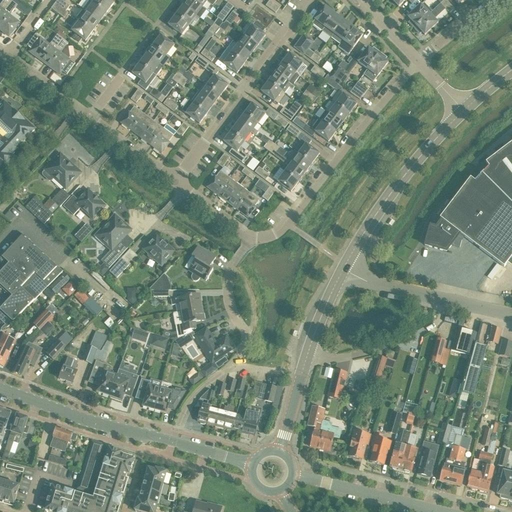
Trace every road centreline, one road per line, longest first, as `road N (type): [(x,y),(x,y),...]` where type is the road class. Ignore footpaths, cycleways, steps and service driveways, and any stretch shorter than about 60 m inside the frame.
road 1 (residential): [(417,62),(275,233),(254,238)]
road 2 (residential): [(175,180),(309,0)]
road 3 (tertiary): [(278,452),(344,266)]
road 4 (tertiary): [(344,266),(387,197),(463,111)]
road 5 (tertiary): [(172,441),(0,390)]
road 6 (unclassified): [(344,266),(366,281),(511,315)]
road 7 (residential): [(291,475),(443,511)]
road 8 (residential): [(240,354),(246,337),(231,305),(229,275),(254,238)]
